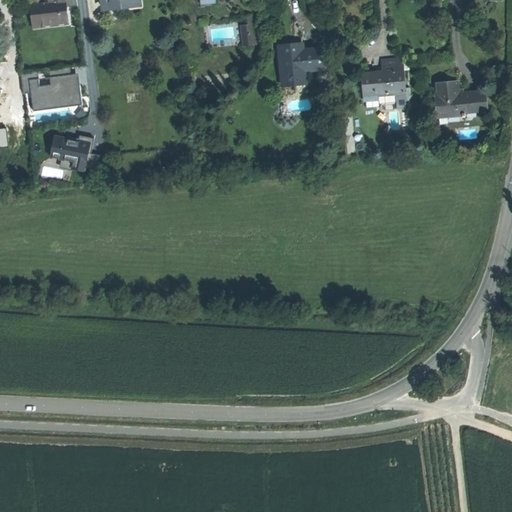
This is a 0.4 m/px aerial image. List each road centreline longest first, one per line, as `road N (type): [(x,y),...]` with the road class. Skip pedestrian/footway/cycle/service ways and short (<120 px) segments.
road 1 (tertiary): [(381,399),(341,411),(263,416),(0,402)]
road 2 (unclassified): [(381,399),(445,407),(462,398),(478,351),(476,312)]
road 3 (tertiary): [(476,312),(439,359),(381,399)]
road 4 (tertiary): [(511,194),(476,312)]
